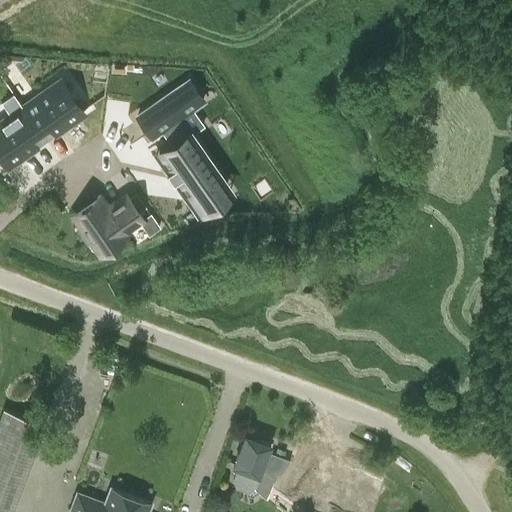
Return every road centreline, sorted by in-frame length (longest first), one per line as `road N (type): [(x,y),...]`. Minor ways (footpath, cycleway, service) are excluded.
road 1 (unclassified): [(486,511),(457,465),(400,429),(0,277)]
road 2 (residential): [(0,221),(102,147)]
